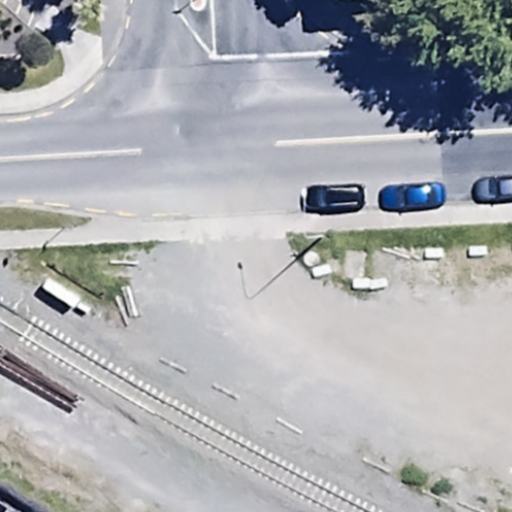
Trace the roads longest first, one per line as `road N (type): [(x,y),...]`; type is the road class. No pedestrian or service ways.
road 1 (unclassified): [(202,148),(511,132)]
road 2 (tertiary): [(0,161),(202,148)]
road 3 (tertiary): [(202,148),(193,0)]
